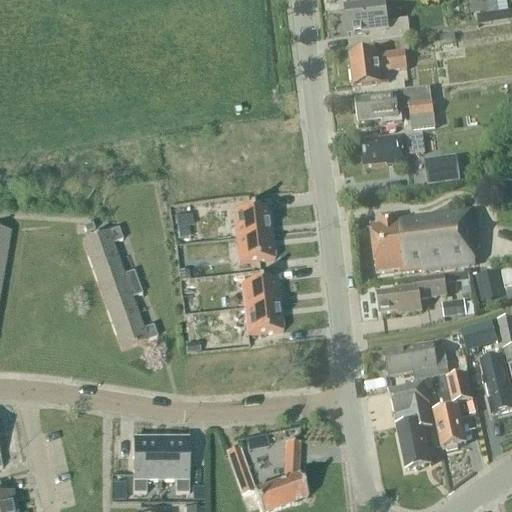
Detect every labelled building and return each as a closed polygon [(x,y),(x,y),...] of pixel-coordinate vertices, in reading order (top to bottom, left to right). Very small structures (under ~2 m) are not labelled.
[(489,0),(490,18),(510,17),(509,0),(489,0)] [(399,41),(408,40),(409,39),(407,21),(387,23),(384,4),(343,9),(347,37),(375,33),(377,44),(399,41)] [(408,40),(399,41),(400,53),(376,56),(376,54),(349,58),(353,87),(380,84),(378,74),(406,71),(404,54),(409,53),(408,40)] [(434,131),(431,102),(430,90),(379,96),(379,99),(355,102),(357,125),(381,122),(382,126),(402,124),(401,115),(398,116),(397,109),(408,108),(409,121),(411,121),(413,133),(434,131)] [(225,165),(261,160),(258,135),(222,139),(224,155),(208,156),(209,166),(225,165)] [(442,160),(439,135),(422,137),(384,141),(384,142),(360,145),(363,169),(386,167),(386,168),(406,166),(405,159),(423,156),(424,162),(442,160)] [(427,187),(460,183),(456,158),(424,163),(427,187)] [(209,166),(210,176),(226,175),(228,190),(264,186),(261,160),(225,165),(209,166)] [(199,203),(223,202),(222,190),(198,191),(199,203)] [(476,244),(471,212),(397,222),(397,218),(376,220),(377,228),(370,229),(375,276),(399,273),(399,276),(474,267),(472,245),(476,244)] [(269,218),(233,222),(236,249),(272,245),(269,218)] [(91,271),(117,262),(111,246),(121,242),(117,230),(81,243),(91,271)] [(196,250),(229,248),(228,231),(195,233),(196,250)] [(0,262),(4,263),(9,234),(0,232),(0,262)] [(272,245),(236,249),(239,274),(275,270),(272,245)] [(101,298),(136,285),(132,274),(122,277),(117,262),(91,271),(101,298)] [(505,303),(511,301),(511,268),(498,271),(505,303)] [(397,317),(420,314),(418,303),(446,299),(443,278),(415,282),(416,288),(393,291),(394,293),(377,295),(380,316),(396,314),(397,317)] [(110,325),(136,316),(130,300),(141,297),(136,285),(101,298),(110,325)] [(277,290),(241,294),(244,319),(280,315),(277,290)] [(443,320),(466,317),(464,302),(440,305),(443,320)] [(280,315),(244,319),(248,346),(283,342),(280,315)] [(136,316),(110,325),(120,353),(156,340),(152,328),(142,332),(136,316)] [(511,319),(497,322),(507,367),(511,384),(511,319)] [(468,354),(497,344),(490,321),(460,331),(468,354)] [(434,355),(432,345),(385,354),(388,378),(412,373),(414,384),(449,377),(444,352),(434,355)] [(491,418),(511,412),(511,403),(501,357),(479,363),(483,380),(482,380),(491,418)] [(457,450),(456,448),(465,446),(455,405),(471,401),(465,376),(437,382),(444,412),(432,414),(441,451),(445,450),(446,453),(457,450)] [(428,428),(424,409),(429,408),(424,383),(387,391),(393,416),(413,412),(415,425),(396,429),(405,472),(430,467),(422,430),(428,428)] [(132,442),(132,484),(133,484),(133,497),(145,496),(145,484),(160,484),(160,442),(132,442)] [(160,442),(160,484),(175,484),(175,496),(188,496),(188,484),(188,442),(160,442)] [(296,478),(298,445),(285,445),(283,483),(253,494),(237,451),(225,455),(241,499),(252,495),(258,511),(277,511),(291,507),(295,507),(299,506),(302,503),(306,502),(298,478),(296,478)] [(125,504),(124,486),(112,486),(112,504),(125,504)] [(166,504),(168,492),(154,490),(152,502),(166,504)] [(202,490),(191,490),(191,504),(202,504),(202,490)] [(0,511),(14,511),(11,495),(0,497),(0,511)]
